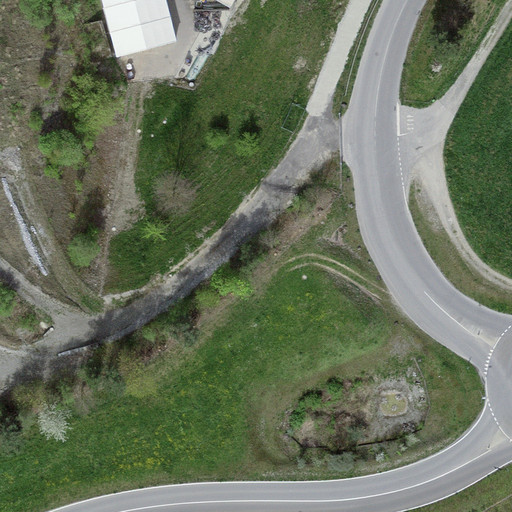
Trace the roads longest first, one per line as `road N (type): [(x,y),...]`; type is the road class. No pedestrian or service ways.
road 1 (unclassified): [(511,350),(430,299),(386,223),(377,122),(382,76),(407,0)]
road 2 (tertiary): [(511,429),(481,453),(396,492),(119,511)]
road 3 (track): [(511,6),(433,123),(416,135),(376,141)]
road 4 (track): [(511,284),(466,253),(416,135)]
